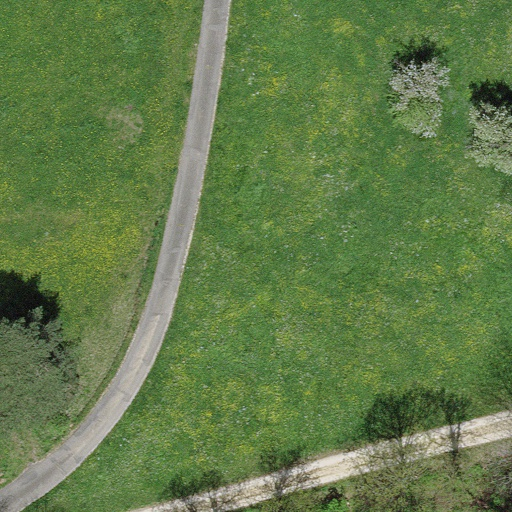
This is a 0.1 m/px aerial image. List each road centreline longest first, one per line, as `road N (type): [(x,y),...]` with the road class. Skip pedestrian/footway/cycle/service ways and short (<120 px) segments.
road 1 (track): [(221,0),(204,128),(152,339),(67,456),(0,502)]
road 2 (track): [(177,511),(511,428)]
